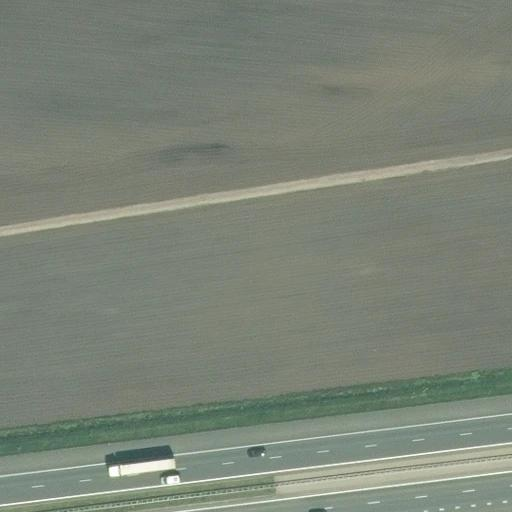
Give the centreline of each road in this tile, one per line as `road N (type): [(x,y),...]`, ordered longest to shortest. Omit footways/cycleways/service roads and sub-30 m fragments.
road 1 (track): [(511,152),(0,232)]
road 2 (motorway): [(511,428),(0,491)]
road 3 (motorway): [(301,511),(511,486)]
